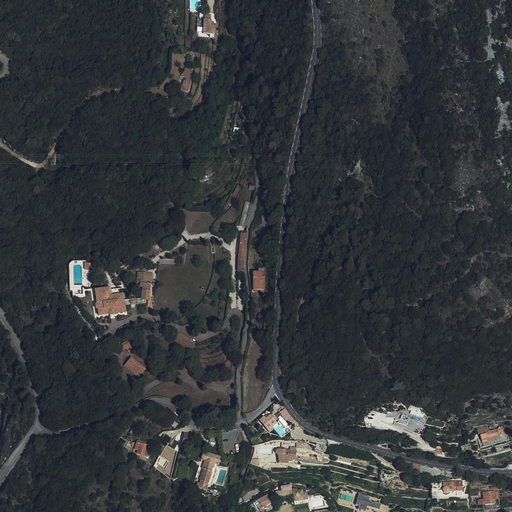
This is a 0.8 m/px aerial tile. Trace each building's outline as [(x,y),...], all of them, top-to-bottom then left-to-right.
[(199,11),(198,0),(189,0),(190,12),(199,11)] [(206,26),(206,20),(200,20),(200,24),(199,25),(199,38),(207,38),(207,40),(211,39),(211,33),(210,33),(209,26),(206,26)] [(187,82),(187,74),(183,72),(181,76),(179,76),(178,80),(185,83),(184,85),(182,85),(179,94),(182,95),(184,92),(186,89),(186,86),(187,82)] [(188,80),(190,75),(187,74),(187,82),(186,86),(186,89),(184,92),(182,95),(186,96),(190,81),(188,80)] [(241,215),(248,218),(251,204),(245,202),(241,215)] [(241,215),(238,226),(245,228),(248,218),(241,215)] [(236,272),(241,272),(241,253),(244,236),(238,233),(237,245),(236,257),(235,261),(236,272)] [(139,288),(137,300),(144,301),(147,283),(147,275),(147,274),(135,272),(134,280),(137,281),(136,287),(139,288)] [(263,289),(263,273),(261,273),(256,273),(250,273),(250,282),(253,283),(253,289),(263,289)] [(121,310),(121,313),(125,313),(124,299),(118,296),(118,290),(110,290),(110,288),(95,289),(96,301),(94,301),(95,306),(98,305),(99,313),(121,310)] [(195,342),(178,333),(174,342),(191,351),(195,342)] [(121,349),(123,350),(125,352),(129,349),(123,341),(119,345),(119,347),(121,349)] [(131,359),(130,360),(143,371),(144,370),(131,359)] [(138,377),(143,371),(130,360),(125,365),(138,377)] [(392,417),(396,418),(396,420),(404,422),(406,414),(407,414),(408,409),(406,408),(406,407),(401,406),(399,413),(393,412),(392,417)] [(297,425),(283,410),(277,415),(283,422),(287,427),(289,425),(293,430),(297,426),(297,425)] [(256,422),(265,432),(269,428),(270,429),(275,425),(273,423),(275,421),(270,415),(268,417),(267,416),(265,418),(264,417),(262,419),(261,418),(256,422)] [(181,430),(187,422),(181,418),(175,427),(176,428),(177,427),(181,430)] [(481,430),(481,435),(483,440),(489,439),(488,436),(500,434),(501,434),(505,433),(504,429),(503,424),(500,425),(500,427),(490,428),(489,424),(478,426),(479,430),(481,430)] [(175,436),(178,430),(172,427),(168,433),(175,436)] [(483,440),(481,435),(478,435),(480,445),(510,439),(508,429),(504,429),(505,433),(501,434),(500,434),(488,436),(489,439),(483,440)] [(237,460),(241,459),(239,449),(238,432),(221,434),(224,461),(237,460)] [(184,438),(182,448),(191,450),(193,440),(184,438)] [(136,456),(145,460),(149,451),(137,446),(134,452),(137,454),(136,456)] [(166,450),(159,461),(169,466),(175,454),(174,453),(175,449),(172,448),(171,452),(166,450)] [(286,451),(286,449),(282,449),(282,451),(279,451),(277,451),(276,451),(276,452),(275,453),(275,454),(276,455),(277,456),(279,456),(279,464),(294,464),(293,456),(297,456),(296,448),(291,448),(291,451),(286,451)] [(205,498),(205,497),(208,490),(207,489),(212,473),(211,473),(212,471),(213,471),(214,469),(215,469),(215,467),(217,468),(220,460),(203,455),(201,463),(204,465),(203,468),(202,467),(201,469),(199,468),(198,473),(202,474),(199,484),(201,485),(200,488),(198,487),(196,492),(195,495),(205,498)] [(387,475),(385,483),(394,486),(394,487),(400,488),(400,487),(403,488),(405,481),(399,480),(399,478),(387,475)] [(451,482),(451,483),(450,483),(448,484),(446,484),(446,488),(445,488),(444,488),(444,489),(443,489),(443,490),(443,491),(443,492),(444,493),(445,493),(446,493),(447,493),(448,492),(449,492),(449,491),(453,492),(453,489),(457,489),(456,492),(458,492),(461,492),(462,492),(463,482),(451,482)] [(289,493),(288,487),(287,484),(279,485),(280,487),(278,488),(278,490),(273,491),(274,496),(289,493)] [(288,487),(289,493),(290,499),(303,497),(302,490),(298,490),(298,488),(293,488),(293,487),(291,486),(288,487)] [(503,499),(502,491),(485,493),(485,500),(486,500),(487,505),(498,504),(497,500),(503,499)] [(257,501),(255,502),(257,507),(268,501),(264,492),(255,497),(255,498),(257,501)] [(369,500),(358,498),(356,509),(359,510),(358,511),(366,511),(367,511),(369,511),(370,511),(369,511),(371,511),(372,511),(373,511),(387,511),(389,508),(369,503),(369,500)] [(268,501),(257,507),(258,509),(269,503),(268,501)]
